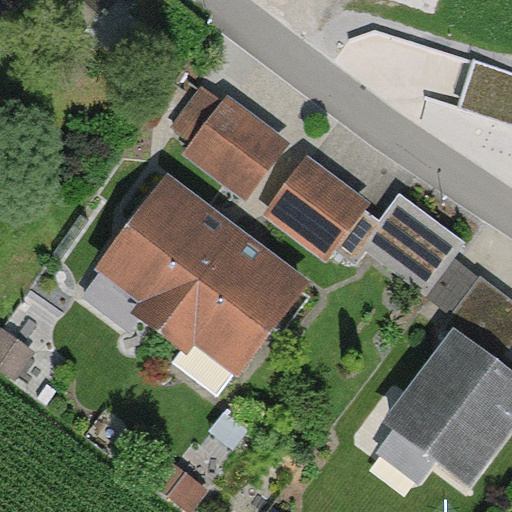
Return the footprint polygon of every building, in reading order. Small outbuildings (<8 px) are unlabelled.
[(42,0),(0,0),(0,10),(19,27),(42,0)] [(228,99),(186,159),(335,263),(377,203),(228,99)] [(314,301),(161,190),(88,290),(241,401),(314,301)] [(406,201),(372,248),(430,291),(465,245),(406,201)] [(511,296),(477,280),(453,332),(511,360),(511,358),(511,296)] [(511,459),(511,384),(446,342),(379,443),(480,508),(511,459)]
